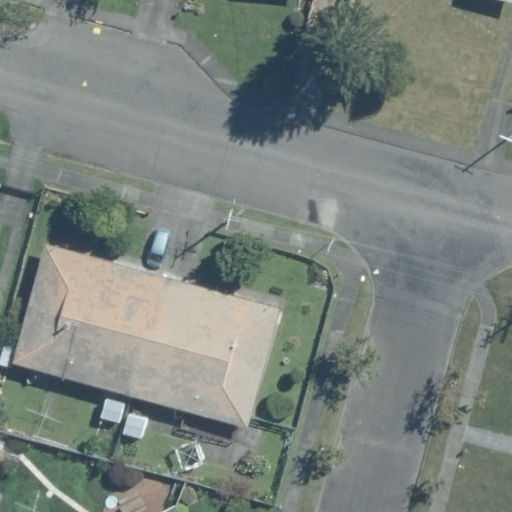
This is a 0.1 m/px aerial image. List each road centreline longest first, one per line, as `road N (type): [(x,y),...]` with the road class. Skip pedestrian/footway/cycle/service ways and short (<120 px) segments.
road 1 (residential): [(0,76),(442,197)]
road 2 (residential): [(363,511),(442,197)]
